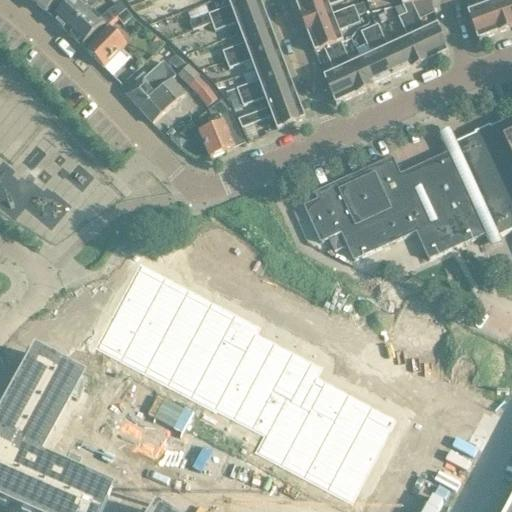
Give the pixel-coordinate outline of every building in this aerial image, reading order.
[(31,0),(46,13),(58,0),(31,0)] [(91,11),(84,5),(88,0),(71,0),(53,19),(67,33),(89,10),(91,12),(91,11)] [(261,3),(259,0),(228,0),(231,6),(220,10),(220,11),(191,25),(193,29),(261,3)] [(294,0),(301,17),(329,6),(326,0),(294,0)] [(497,34),(483,0),(475,0),(479,9),(468,13),(478,41),(497,34)] [(501,0),(496,2),(495,0),(483,0),(497,34),(511,28),(511,17),(505,0),(501,0)] [(89,10),(67,33),(82,47),(118,16),(124,24),(132,17),(120,1),(99,19),(91,11),(91,12),(89,10)] [(269,23),(261,3),(193,29),(195,33),(224,21),(227,28),(237,24),(241,33),(269,23)] [(332,14),(329,6),(301,17),(308,35),(357,16),(366,12),(363,3),(332,14)] [(413,3),(404,5),(408,14),(431,62),(448,54),(438,25),(425,31),(413,3)] [(431,62),(408,14),(399,18),(404,29),(409,38),(399,43),(412,70),(431,62)] [(360,23),(357,16),(308,35),(315,53),(324,50),(332,46),(341,43),(343,42),(339,31),(360,23)] [(245,44),(234,48),(223,52),(227,61),(276,42),(269,23),(241,33),(245,44)] [(388,48),(384,38),(378,25),(369,29),(393,79),(412,70),(399,43),(388,48)] [(110,29),(87,52),(104,69),(127,45),(110,29)] [(393,79),(369,29),(361,33),(372,56),(361,61),(374,88),(393,79)] [(283,62),(276,42),(227,61),(230,69),(251,61),(255,72),(283,62)] [(351,65),(341,43),(332,46),(355,96),(374,88),(361,61),(351,65)] [(332,46),(324,50),(335,73),(324,77),(335,105),(355,96),(332,46)] [(259,82),(228,94),(231,100),(240,97),(241,100),(291,81),(283,62),(255,72),(259,82)] [(138,86),(129,94),(126,97),(139,110),(168,83),(171,81),(173,79),(175,77),(162,63),(146,78),(143,75),(135,82),(138,86)] [(207,86),(199,78),(190,88),(197,95),(207,108),(218,100),(207,86)] [(184,95),(171,81),(168,83),(139,110),(152,125),(184,95)] [(298,101),(291,81),(241,100),(244,107),(265,99),(270,111),(298,101)] [(211,130),(207,131),(200,134),(210,159),(234,149),(233,147),(244,143),(230,111),(222,101),(208,111),(211,119),(208,121),(211,130)] [(298,101),(270,111),(239,122),(242,130),(273,119),(277,131),(305,119),(298,101)] [(475,134),(457,143),(455,144),(470,174),(478,170),(488,191),(479,195),(482,200),(479,201),(483,209),(476,213),(483,226),(491,222),(499,238),(500,237),(511,231),(511,117),(491,127),(490,126),(475,133),(475,134)] [(393,158),(335,184),(314,194),(317,201),(304,207),(320,244),(341,234),(354,262),(396,242),(416,233),(429,261),(485,235),(491,249),(503,243),(500,237),(499,238),(491,222),(483,226),(476,213),(483,209),(479,201),(482,200),(479,195),(488,191),(478,170),(470,174),(455,144),(457,143),(450,129),(438,134),(447,154),(401,175),(393,158)] [(254,252),(233,240),(225,255),(247,266),(254,252)] [(352,499),(397,415),(317,372),(322,362),(258,327),(262,320),(142,255),(97,339),(265,430),(255,447),(352,499)] [(63,321),(59,328),(69,334),(73,327),(63,321)] [(443,352),(431,374),(449,383),(461,362),(443,352)] [(0,440),(32,458),(76,378),(31,354),(0,411),(0,440)] [(422,391),(412,409),(430,418),(440,401),(422,391)] [(0,499),(29,511),(93,511),(101,495),(0,450),(0,499)]
